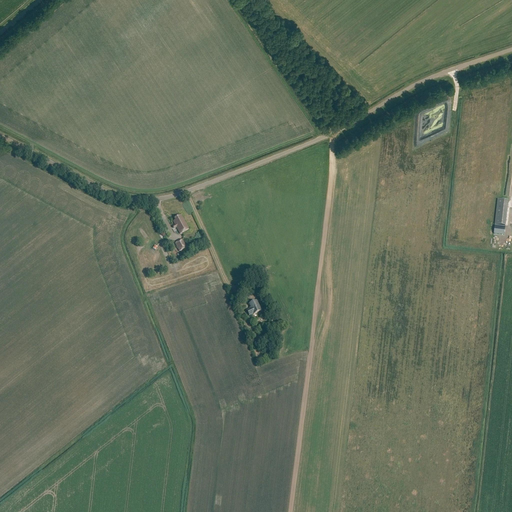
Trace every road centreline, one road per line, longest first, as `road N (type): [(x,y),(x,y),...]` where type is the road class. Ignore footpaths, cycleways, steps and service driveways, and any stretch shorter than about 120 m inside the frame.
road 1 (unclassified): [(511,49),(428,78),(349,127),(164,198),(124,198),(0,135)]
road 2 (track): [(187,191),(234,302)]
